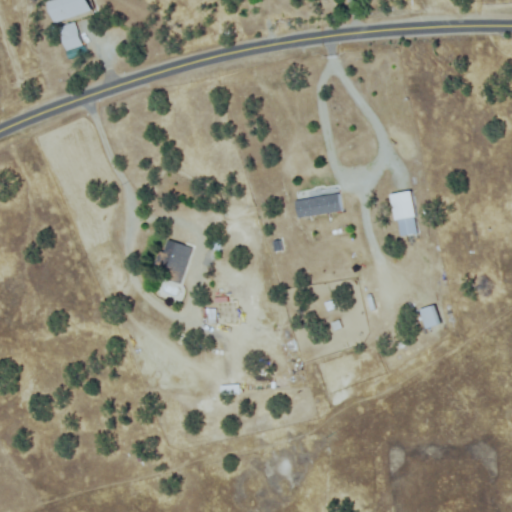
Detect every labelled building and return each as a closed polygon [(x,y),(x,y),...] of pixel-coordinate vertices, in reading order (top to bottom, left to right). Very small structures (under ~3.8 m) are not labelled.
[(58,22),(51,2),(57,0),(89,0),(93,11),(58,22)] [(82,45),(67,50),(59,29),(73,23),(82,45)] [(68,59),(66,53),(82,48),(84,54),(68,59)] [(410,192),(418,232),(402,235),(394,195),(410,192)] [(300,217),(298,202),(339,195),(342,210),(300,217)] [(211,244),(218,237),(223,242),(217,249),(211,244)] [(183,282),(163,278),(165,269),(156,267),(159,251),(166,252),(168,242),(190,246),(183,282)] [(324,304),(331,303),(332,311),(324,312),(324,304)] [(434,307),(441,324),(429,328),(423,311),(434,307)] [(217,310),(216,323),(210,323),(210,315),(204,315),(204,309),(217,310)] [(330,323),(339,322),(340,332),(331,333),(330,323)] [(222,386),(239,385),(239,393),(223,394),(222,386)]
